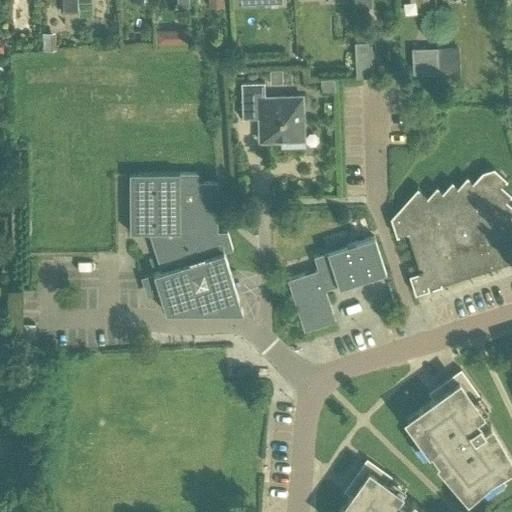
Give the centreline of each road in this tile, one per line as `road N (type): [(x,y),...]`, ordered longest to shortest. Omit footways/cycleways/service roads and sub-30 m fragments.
road 1 (residential): [(315,389),(249,329),(53,329)]
road 2 (residential): [(315,389),(343,370),(511,318)]
road 3 (residential): [(297,511),(315,389)]
